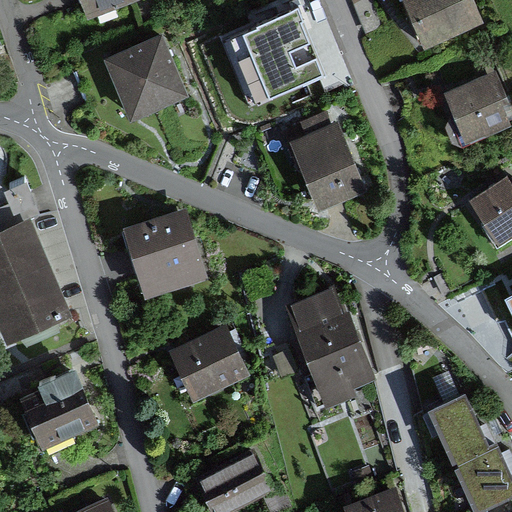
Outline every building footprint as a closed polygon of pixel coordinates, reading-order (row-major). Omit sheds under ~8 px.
[(126,0),(84,0),(90,14),(126,0)] [(469,0),(409,0),(428,42),(478,20),(469,0)] [(317,79),(296,25),(257,40),(278,94),(317,79)] [(182,94),(160,40),(111,61),(133,114),(182,94)] [(495,76),(448,95),(467,143),(506,127),(497,105),(506,102),(495,76)] [(361,188),(336,127),(329,130),(325,119),(306,127),(310,137),(295,144),(320,205),(361,188)] [(12,179),(16,190),(30,184),(26,174),(12,179)] [(511,233),(511,186),(507,179),(469,206),(496,245),(511,233)] [(29,205),(0,217),(0,302),(8,324),(20,320),(30,331),(60,319),(60,306),(70,299),(29,205)] [(183,213),(127,231),(148,294),(204,276),(183,213)] [(332,296),(291,312),(328,403),(351,393),(348,386),(372,377),(347,316),(341,319),(332,296)] [(224,330),(175,352),(195,396),(244,373),(224,330)] [(23,389),(43,437),(104,411),(83,363),(23,389)] [(463,400),(432,415),(455,463),(487,448),(463,400)] [(487,448),(455,463),(479,511),(511,494),(511,483),(493,445),(487,448)] [(258,447),(200,472),(217,511),(275,486),(258,447)] [(117,511),(108,490),(73,505),(76,511),(74,511),(117,511)] [(399,511),(392,492),(347,508),(348,511),(399,511)]
